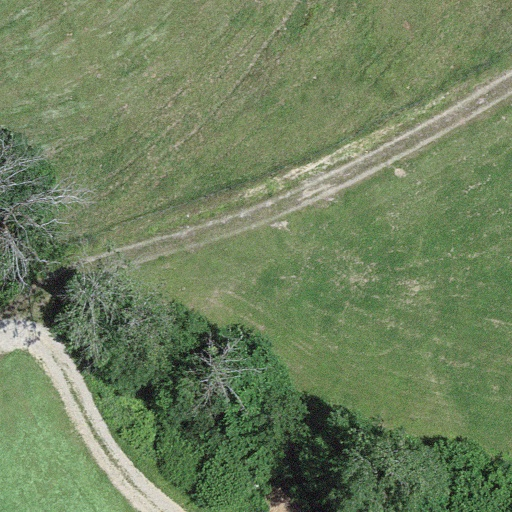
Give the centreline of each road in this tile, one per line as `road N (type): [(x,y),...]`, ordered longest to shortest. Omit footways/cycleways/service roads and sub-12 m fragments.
road 1 (track): [(511,81),(318,186),(156,245),(23,307)]
road 2 (track): [(0,331),(23,307),(48,336),(108,461),(154,511)]
